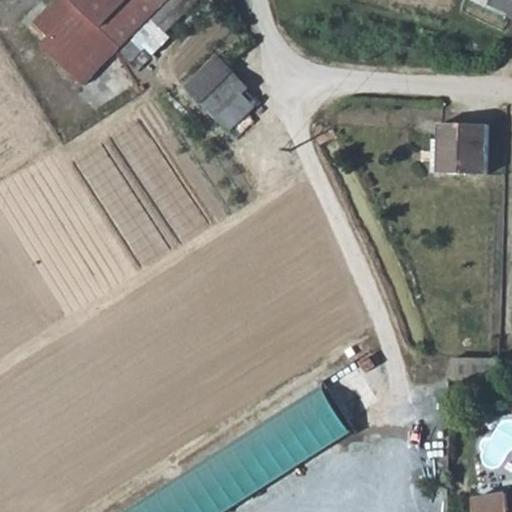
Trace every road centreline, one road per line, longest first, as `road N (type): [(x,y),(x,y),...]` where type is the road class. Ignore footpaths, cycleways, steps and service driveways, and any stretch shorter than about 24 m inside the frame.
road 1 (residential): [(293,87),(396,386),(403,511)]
road 2 (residential): [(293,87),(511,83)]
